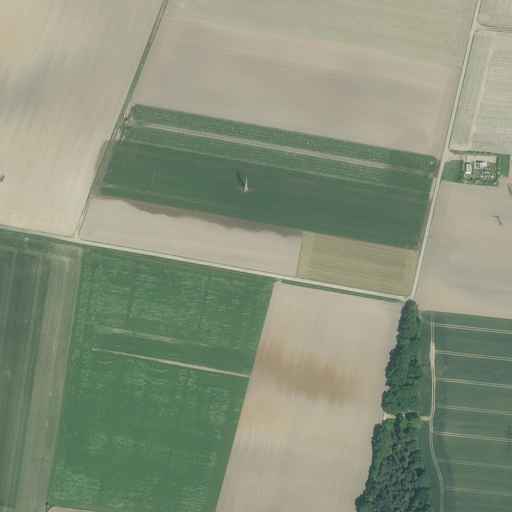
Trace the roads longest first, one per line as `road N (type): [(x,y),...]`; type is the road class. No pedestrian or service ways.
road 1 (track): [(363,511),(483,0)]
road 2 (track): [(412,299),(0,227)]
